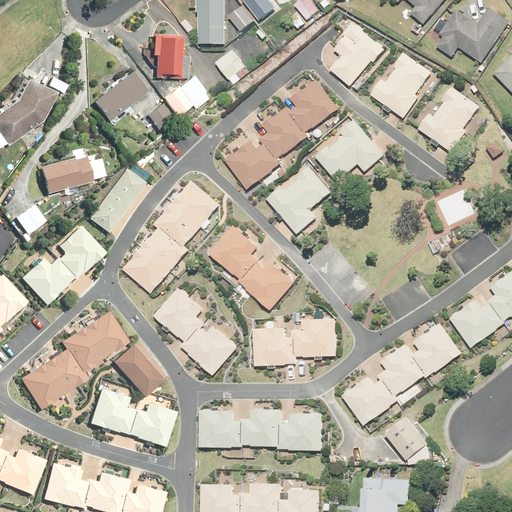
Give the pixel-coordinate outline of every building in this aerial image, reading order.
[(203,14),(202,47),(230,47),(230,0),(200,0),(200,14),(203,14)] [(247,0),(261,17),(276,6),(271,0),(247,0)] [(306,0),(298,6),(309,22),(323,12),(313,0),(306,0)] [(410,0),(418,7),(412,14),(426,26),(447,0),(398,0),(402,2),(403,0),(410,0)] [(245,8),(231,18),(243,33),(257,23),(245,8)] [(446,38),(440,47),(454,57),(461,47),(484,62),(511,22),(492,10),(482,25),(459,10),(442,35),(446,38)] [(336,68),(334,70),(353,86),(375,60),(378,62),(387,52),(353,24),(345,33),(351,37),(339,51),(346,56),(336,68)] [(157,56),(157,77),(180,78),(181,37),(154,37),(154,56),(157,56)] [(235,51),(219,64),(231,80),(248,67),(235,51)] [(386,80),(375,96),(402,116),(406,118),(437,75),(408,55),(401,65),(398,68),(400,70),(391,83),(386,80)] [(511,59),(498,73),(511,87),(511,59)] [(133,71),(93,101),(109,122),(149,92),(133,71)] [(180,87),(193,104),(198,109),(212,97),(194,75),(180,87)] [(19,100),(0,113),(0,145),(5,143),(8,147),(44,122),(57,92),(27,80),(19,100)] [(254,143),(228,162),(251,194),(289,166),(285,160),(312,141),(306,133),(337,110),(318,84),(298,99),(304,108),(295,115),(291,109),(288,111),(286,113),(268,126),(265,127),(271,135),(262,141),(266,147),(260,151),(254,143)] [(178,86),(163,99),(179,116),(193,104),(178,86)] [(425,126),(422,130),(436,140),(450,150),(453,152),(484,110),(455,89),(446,103),(448,104),(443,111),(438,117),(433,114),(425,126)] [(162,104),(148,115),(162,132),(176,121),(162,104)] [(331,146),(319,157),(339,180),(362,160),(370,168),(385,154),(373,140),(357,122),(342,134),(345,138),(333,149),(331,146)] [(499,141),(489,147),(496,158),(506,151),(499,141)] [(41,167),(48,195),(93,182),(87,158),(76,161),(75,158),(41,167)] [(335,192),(317,168),(304,178),(306,180),(293,190),(290,186),(274,198),(300,232),(317,220),(310,211),(335,192)] [(125,169),(89,221),(114,237),(149,185),(125,169)] [(129,272),(157,295),(193,250),(186,245),(219,204),(191,181),(156,225),(162,230),(129,272)] [(32,204),(15,217),(26,232),(44,219),(32,204)] [(19,284),(45,311),(109,250),(81,221),(57,245),(64,252),(49,266),(43,260),(19,284)] [(276,255),(243,224),(217,251),(241,274),(248,266),(254,272),(251,276),(259,284),(253,290),(274,311),(298,285),(271,260),(276,255)] [(456,321),(479,351),(511,326),(511,274),(494,288),(500,296),(491,303),(493,306),(488,307),(483,301),(462,317),(456,321)] [(0,338),(34,302),(5,275),(0,279),(0,338)] [(184,289),(155,313),(185,347),(190,343),(214,371),(241,348),(221,326),(214,332),(207,323),(203,326),(197,320),(205,313),(184,289)] [(22,378),(42,408),(89,377),(85,370),(129,341),(109,311),(62,342),(66,349),(22,378)] [(257,329),(258,367),(304,366),(304,359),(341,358),(340,323),(310,324),(310,333),(299,334),(299,338),(290,338),(290,328),(257,329)] [(348,394),(371,425),(407,398),(404,395),(430,376),(433,379),(465,355),(459,346),(444,326),(420,343),(426,350),(421,354),(412,342),(386,361),(392,369),(383,376),(385,379),(379,381),(375,374),(348,394)] [(133,344),(114,361),(146,396),(165,379),(133,344)] [(91,387),(79,424),(163,451),(176,413),(143,402),(140,412),(121,406),(124,398),(91,387)] [(203,412),(202,450),(247,451),(247,447),(280,448),(279,452),(320,453),(321,417),(292,416),(292,425),(286,425),(286,410),(254,409),(254,419),(242,419),(241,423),(236,420),(237,413),(203,412)] [(410,418),(390,433),(411,461),(432,445),(416,425),(410,418)] [(0,481),(31,497),(49,461),(18,446),(14,454),(0,447),(0,481)] [(51,460),(41,497),(84,509),(85,505),(111,511),(159,511),(164,493),(136,485),(134,494),(128,492),(132,479),(101,470),(98,480),(87,477),(86,480),(81,477),(83,469),(51,460)] [(400,511),(401,506),(411,506),(412,481),(368,479),(366,511),(400,511)] [(201,484),(200,511),(318,511),(319,489),(290,489),(290,497),(284,497),(285,483),(252,482),(252,492),(240,492),(240,495),(235,493),(235,485),(201,484)]
